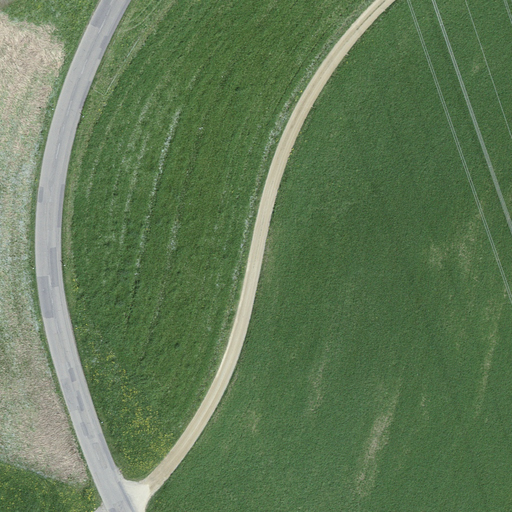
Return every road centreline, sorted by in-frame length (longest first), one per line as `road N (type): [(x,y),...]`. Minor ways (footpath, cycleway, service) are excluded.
road 1 (track): [(119,506),(174,458),(216,393),(294,124),(327,67),(384,0)]
road 2 (tertiary): [(114,0),(68,108),(47,254),(62,350),(122,511)]
